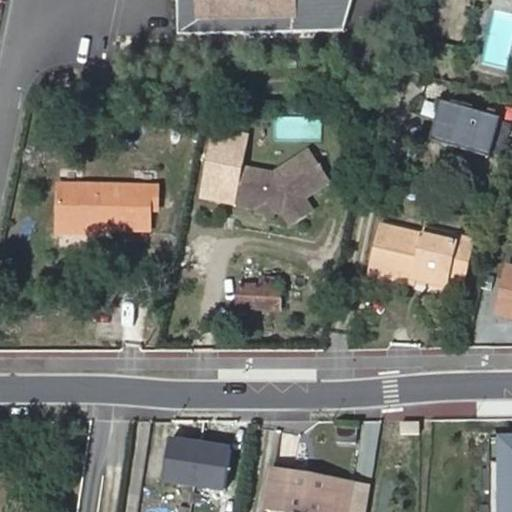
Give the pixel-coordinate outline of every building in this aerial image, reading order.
[(345,32),(354,0),(177,0),(179,35),(345,32)] [(479,60),(503,68),(511,40),(511,14),(496,9),(479,60)] [(502,120),(442,104),(432,141),(492,157),(502,120)] [(240,170),(233,207),(281,217),(282,216),(291,228),(312,213),(303,201),(328,184),(306,153),(272,177),(240,170)] [(59,186),(57,224),(102,224),(102,227),(150,228),(150,209),(155,209),(154,187),(59,186)] [(102,224),(57,224),(57,231),(102,232),(102,227),(102,224)] [(457,236),(427,229),(423,235),(381,225),(371,268),(389,272),(445,286),(446,280),(457,236)] [(471,240),(457,236),(446,280),(460,285),(471,240)] [(389,272),(371,268),(369,281),(386,285),(389,272)] [(240,306),(282,306),(282,288),(239,289),(240,306)] [(225,486),(231,446),(169,436),(163,476),(225,486)] [(511,511),(511,437),(497,437),(498,511),(511,511)] [(274,467),(266,509),(280,511),(345,511),(351,481),(274,467)] [(366,511),(371,484),(351,481),(345,511),(366,511)]
